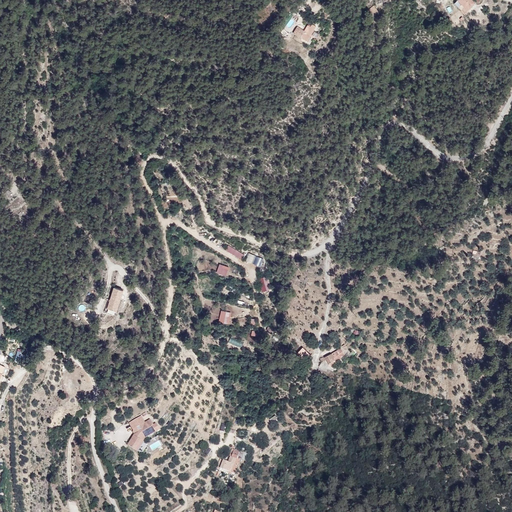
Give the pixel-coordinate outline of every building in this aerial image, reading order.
[(473,0),(457,0),(454,4),(466,14),(477,3),(473,0)] [(369,9),(374,16),(380,12),(374,5),(369,9)] [(312,43),(314,38),(317,33),(320,27),(315,24),(313,28),(312,28),(305,40),(312,43)] [(317,33),(314,38),(320,41),(323,35),(317,33)] [(414,184),(408,186),(411,194),(415,193),(414,190),(416,188),(414,184)] [(482,253),(475,251),(473,256),(476,257),(476,259),(479,260),(482,253)] [(261,266),(264,258),(249,253),(246,261),(261,266)] [(217,273),(227,276),(230,267),(220,264),(217,273)] [(272,290),(268,276),(259,279),(263,293),(272,290)] [(115,288),(108,308),(117,311),(124,291),(115,288)] [(231,314),(223,313),(221,324),(229,325),(231,314)] [(242,347),(244,342),(232,337),(230,342),(242,347)] [(305,361),(311,355),(303,348),(297,354),(305,361)] [(19,349),(15,361),(23,363),(26,352),(19,349)] [(329,366),(346,357),(342,350),(325,360),(329,366)] [(278,362),(272,367),(276,372),(282,367),(278,362)] [(147,441),(161,433),(157,426),(154,428),(151,423),(146,426),(142,419),(131,426),(136,436),(129,448),(139,454),(147,441)] [(233,449),(230,456),(237,459),(240,452),(233,449)] [(220,458),(217,466),(235,474),(240,460),(237,459),(230,456),(228,461),(220,458)]
